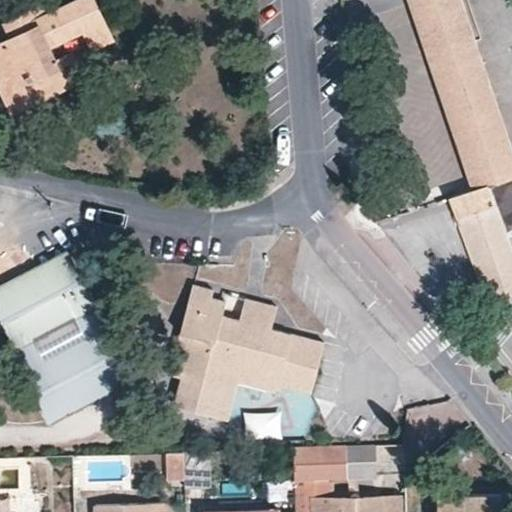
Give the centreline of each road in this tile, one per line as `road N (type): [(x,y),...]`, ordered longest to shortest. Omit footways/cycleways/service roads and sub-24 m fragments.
road 1 (residential): [(312,191),(255,223),(206,227),(0,176)]
road 2 (residential): [(511,443),(327,224),(312,191)]
road 3 (residential): [(312,191),(294,0)]
